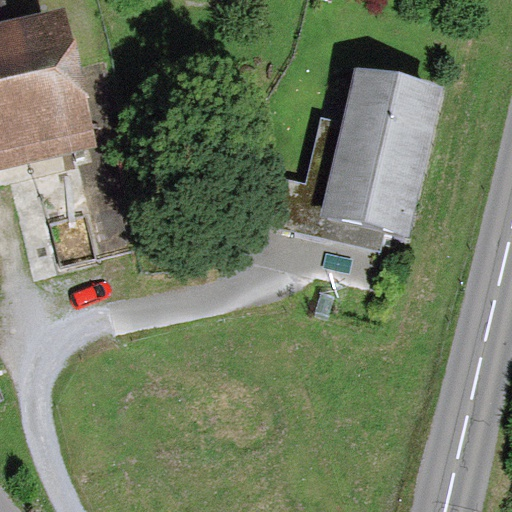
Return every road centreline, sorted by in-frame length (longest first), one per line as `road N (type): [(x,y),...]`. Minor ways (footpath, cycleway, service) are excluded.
road 1 (unknown): [(72,511),(38,417),(36,385),(49,347),(94,324),(253,288),(321,246)]
road 2 (tertiary): [(442,511),(511,229)]
